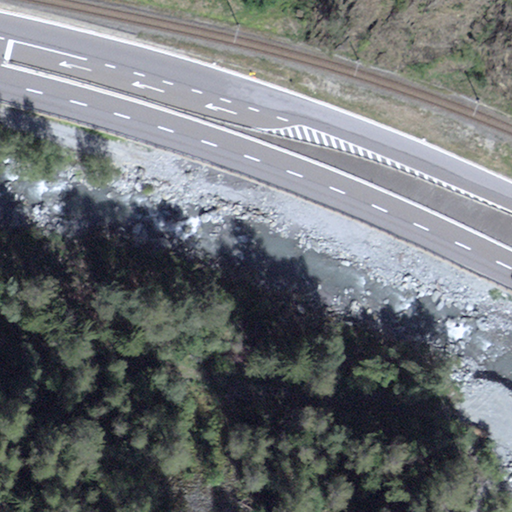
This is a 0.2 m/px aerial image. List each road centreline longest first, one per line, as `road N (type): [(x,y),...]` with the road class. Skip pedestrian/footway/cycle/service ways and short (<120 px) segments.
road 1 (primary): [(0,57),(511,268)]
road 2 (primary): [(511,198),(359,137),(0,53)]
